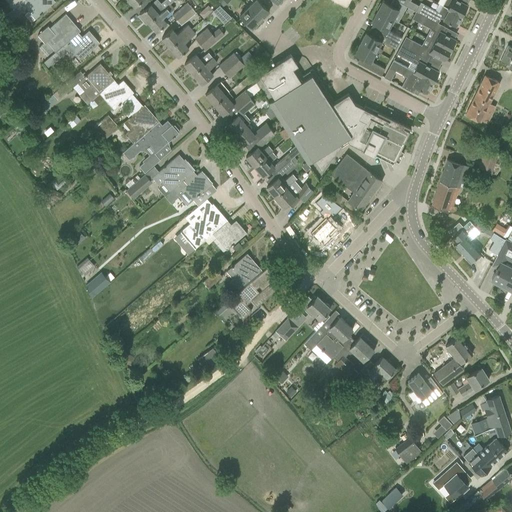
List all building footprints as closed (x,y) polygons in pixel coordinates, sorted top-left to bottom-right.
[(22,0),(20,2),(21,2),(4,16),(10,22),(26,8),(28,11),(26,13),(25,15),(31,22),(55,2),(53,0),(22,0)] [(145,20),(148,23),(164,9),(156,0),(151,5),(150,4),(140,13),(140,14),(138,16),(143,22),(145,20)] [(251,0),(253,2),(248,7),(260,20),(269,11),(257,0),(251,0)] [(378,9),(377,11),(393,20),(398,9),(382,0),(381,4),(380,3),(377,9),(378,9)] [(407,0),(405,5),(415,11),(418,5),(408,0),(407,0)] [(444,0),(442,5),(462,16),(462,15),(463,15),(464,14),(466,11),(466,9),(465,9),(467,5),(458,0),(444,0)] [(172,15),(176,20),(191,8),(186,3),(172,15)] [(437,23),(438,22),(440,18),(456,26),(456,25),(457,23),(458,24),(459,23),(461,20),(461,18),(460,18),(461,16),(462,16),(442,5),(438,12),(435,10),(429,7),(423,3),(418,12),(418,13),(437,23)] [(170,4),(164,9),(148,23),(156,32),(167,23),(163,19),(173,9),(170,4)] [(260,20),(248,7),(239,15),(252,28),(254,26),(255,27),(260,22),(259,21),(260,20)] [(191,8),(176,20),(181,25),(195,13),(191,8)] [(225,11),(218,17),(223,23),(231,16),(225,11)] [(377,32),(389,38),(398,43),(401,37),(387,30),(393,20),(377,11),(371,22),(380,26),(377,32)] [(435,31),(430,40),(450,50),(450,49),(452,50),(455,44),(453,43),(455,39),(443,33),(446,27),(438,22),(437,23),(418,13),(418,12),(415,11),(411,18),(435,31)] [(47,26),(37,35),(44,43),(41,46),(49,54),(53,50),(55,52),(65,44),(80,30),(65,14),(49,28),(47,26)] [(161,38),(169,48),(191,29),(187,25),(176,34),(172,29),(161,38)] [(195,38),(200,43),(212,33),(207,28),(195,38)] [(212,33),(200,43),(205,49),(223,34),(219,28),(212,34),(212,33)] [(191,29),(169,48),(178,57),(188,48),(184,43),(195,34),(191,29)] [(52,55),(43,62),(47,67),(56,59),(57,60),(67,51),(72,57),(74,55),(79,60),(91,49),(99,43),(88,30),(83,35),(80,30),(65,44),(55,52),(52,55)] [(366,32),(360,43),(376,51),(380,54),(383,50),(378,47),(381,41),(366,32)] [(405,36),(401,44),(429,59),(432,54),(444,61),(446,57),(447,58),(451,52),(449,51),(450,50),(430,40),(427,46),(422,44),(422,45),(405,36)] [(398,43),(389,38),(385,44),(395,49),(398,43)] [(376,51),(360,43),(354,53),(370,62),(376,51)] [(417,65),(413,71),(433,82),(433,81),(434,81),(436,80),(437,77),(437,75),(438,71),(426,65),(429,59),(401,44),(396,53),(417,65)] [(508,63),(507,65),(511,67),(511,47),(507,45),(500,60),(508,63)] [(238,59),(224,71),(229,77),(252,57),(247,52),(238,59)] [(219,65),(224,71),(238,59),(233,53),(219,65)] [(184,64),(192,74),(204,64),(196,54),(184,64)] [(281,60),(259,74),(274,98),(268,102),(308,163),(313,160),(321,172),(321,171),(341,147),(339,143),(346,138),(348,142),(373,154),(375,151),(394,161),(398,163),(404,152),(400,150),(409,130),(403,127),(404,125),(403,125),(403,124),(398,121),(397,122),(396,122),(397,120),(391,118),(391,119),(390,118),(389,120),(363,108),(363,107),(354,103),(348,93),(334,102),(312,69),(302,76),(296,66),(297,65),(293,59),(290,54),(281,60)] [(204,64),(192,74),(201,84),(213,74),(209,70),(217,62),(212,57),(204,64)] [(0,61),(0,72),(10,65),(4,58),(0,61)] [(413,71),(393,60),(389,67),(395,71),(397,67),(404,71),(402,74),(406,77),(401,86),(413,93),(415,88),(419,90),(420,89),(427,93),(427,92),(428,90),(429,91),(431,89),(432,87),(432,85),(431,84),(432,82),(433,82),(413,71)] [(369,69),(381,75),(384,69),(373,62),(369,69)] [(91,101),(99,93),(112,82),(114,80),(113,80),(110,76),(110,75),(112,74),(109,71),(107,73),(104,70),(105,70),(100,63),(77,83),(84,90),(79,94),(87,103),(91,101)] [(485,75),(465,114),(480,122),(490,102),(500,82),(485,75)] [(99,93),(113,110),(133,92),(123,80),(115,86),(112,82),(99,93)] [(66,82),(53,94),(57,99),(58,100),(71,88),(66,82)] [(205,95),(213,105),(229,91),(220,82),(205,95)] [(245,90),(234,99),(237,102),(236,102),(239,107),(246,101),(250,97),(245,90)] [(213,105),(222,114),(233,105),(229,100),(233,96),(229,91),(213,105)] [(53,94),(42,104),(46,109),(57,99),(53,94)] [(248,123),(250,122),(243,113),(254,104),(250,97),(246,101),(239,107),(237,109),(240,113),(229,123),(226,125),(223,127),(232,137),(248,123)] [(127,132),(135,142),(156,124),(156,123),(147,113),(149,111),(144,105),(130,116),(128,118),(125,121),(132,128),(127,132)] [(75,115),(67,122),(71,127),(79,120),(75,115)] [(99,133),(113,121),(107,115),(94,127),(99,133)] [(156,124),(135,142),(122,153),(128,159),(133,155),(135,155),(135,153),(148,142),(151,142),(158,150),(174,137),(176,136),(175,135),(180,132),(178,130),(179,129),(175,124),(174,125),(173,123),(172,124),(168,120),(161,126),(158,122),(161,119),(156,123),(156,124)] [(104,139),(118,128),(113,121),(99,133),(104,139)] [(254,135),(249,129),(251,127),(248,123),(232,137),(240,147),(243,145),(248,140),(254,135)] [(255,132),(260,137),(270,128),(266,123),(255,132)] [(49,127),(43,131),(47,136),(52,132),(49,127)] [(270,128),(260,137),(255,141),(259,145),(264,142),(273,133),(270,128)] [(245,157),(254,167),(271,151),(272,152),(273,151),(268,146),(261,152),(257,147),(245,157)] [(484,150),(478,169),(491,174),(498,153),(493,151),(493,149),(485,146),(484,150)] [(271,151),(254,167),(262,176),(273,167),(270,162),(276,157),(272,152),(271,151)] [(144,162),(139,166),(145,173),(161,158),(156,152),(143,162),(144,162)] [(168,192),(190,173),(195,169),(193,167),(194,166),(190,162),(189,162),(187,160),(185,162),(178,154),(171,161),(151,178),(159,186),(162,184),(168,192)] [(275,164),(280,169),(291,159),(287,154),(284,156),(275,164)] [(353,192),(347,200),(361,210),(382,181),(368,171),(346,154),(330,174),(345,186),(353,192)] [(280,169),(277,171),(281,175),(290,168),(289,167),(293,164),(291,159),(280,169)] [(431,205),(447,211),(454,212),(456,206),(450,204),(455,189),(458,190),(461,183),(464,184),(470,167),(447,159),(431,205)] [(82,173),(87,178),(96,170),(92,165),(82,173)] [(190,173),(168,192),(169,192),(164,196),(170,203),(179,196),(178,195),(184,190),(192,200),(204,189),(212,183),(201,171),(194,177),(190,173)] [(129,188),(126,190),(133,199),(152,183),(149,180),(144,174),(140,178),(129,188)] [(279,176),(266,187),(266,188),(267,188),(275,197),(288,186),(288,185),(294,180),(296,178),(292,174),(284,181),(279,176)] [(275,197),(273,199),(278,204),(279,203),(283,207),(287,204),(292,208),(306,191),(309,187),(305,182),(301,188),(294,180),(288,185),(288,186),(275,197)] [(50,198),(57,201),(61,193),(53,190),(50,198)] [(331,199),(341,206),(346,199),(336,192),(331,199)] [(205,210),(181,232),(195,248),(212,233),(227,220),(226,220),(212,204),(205,210)] [(336,227),(329,220),(325,216),(311,231),(323,243),(330,236),(328,234),(336,227)] [(227,220),(212,233),(212,234),(226,250),(239,239),(246,233),(236,220),(231,225),(227,220)] [(459,222),(449,231),(453,236),(451,238),(455,243),(453,245),(470,263),(477,256),(480,253),(471,242),(469,240),(479,231),(469,221),(463,226),(459,222)] [(507,229),(496,223),(492,231),(498,234),(502,237),(507,229)] [(122,241),(131,234),(126,228),(117,235),(122,241)] [(497,235),(498,234),(492,231),(487,228),(483,233),(494,240),(491,246),(498,250),(504,239),(497,235)] [(78,231),(72,236),(75,240),(82,235),(78,231)] [(494,284),(501,287),(511,266),(511,238),(510,242),(505,239),(496,256),(504,260),(503,263),(502,263),(499,268),(497,267),(491,279),(495,282),(494,284)] [(233,279),(229,282),(237,291),(261,270),(247,253),(226,271),(233,279)] [(87,258),(77,267),(80,273),(91,263),(87,258)] [(511,266),(501,287),(507,290),(508,288),(511,290),(511,266)] [(242,319),(251,311),(246,305),(251,300),(256,306),(276,290),(273,286),(279,281),(267,267),(236,295),(241,300),(232,307),(242,319)] [(202,282),(208,288),(222,276),(216,270),(202,282)] [(85,285),(90,296),(108,281),(101,272),(85,285)] [(326,313),(330,308),(329,307),(329,306),(327,304),(326,304),(325,304),(316,296),(315,297),(313,296),(311,298),(308,296),(306,298),(299,305),(310,316),(313,313),(319,319),(318,320),(317,318),(315,320),(313,322),(310,325),(315,330),(316,331),(329,317),(329,316),(326,313)] [(315,345),(330,358),(350,337),(347,334),(352,329),(339,317),(334,322),(329,317),(316,331),(315,330),(304,343),(303,342),(303,343),(310,350),(315,345)] [(276,331),(285,340),(297,327),(288,318),(276,331)] [(350,337),(330,358),(331,359),(333,358),(337,362),(333,365),(344,376),(339,381),(345,386),(358,373),(352,368),(354,366),(345,357),(352,350),(363,360),(376,346),(362,334),(355,341),(350,337)] [(433,373),(439,381),(442,385),(463,369),(459,363),(472,353),(458,336),(445,346),(454,358),(433,373)] [(204,365),(207,369),(220,359),(212,348),(197,358),(203,366),(204,365)] [(361,370),(366,374),(368,372),(381,384),(395,369),(382,356),(374,365),(369,361),(361,370)] [(458,388),(463,395),(488,379),(481,367),(466,377),(469,381),(458,388)] [(283,372),(276,379),(281,383),(287,377),(283,372)] [(418,373),(407,381),(413,389),(409,392),(408,393),(412,398),(414,400),(416,399),(419,396),(426,406),(442,393),(434,382),(428,386),(418,373)] [(446,386),(452,395),(458,392),(452,382),(446,386)] [(292,388),(286,393),(290,397),(296,392),(292,388)] [(486,402),(480,404),(482,411),(484,410),(487,418),(486,419),(485,420),(488,429),(489,429),(489,430),(495,428),(496,433),(497,436),(499,436),(505,434),(511,432),(510,431),(507,420),(499,395),(485,400),(486,402)] [(471,403),(459,411),(464,418),(476,410),(471,403)] [(437,421),(446,430),(452,424),(443,415),(437,421)] [(450,427),(442,435),(446,439),(453,432),(450,427)] [(394,449),(406,464),(422,453),(420,450),(410,437),(394,449)] [(496,437),(478,453),(490,466),(507,450),(496,437)] [(472,448),(463,456),(480,475),(480,476),(491,466),(490,466),(478,453),(477,454),(472,448)] [(456,464),(438,479),(450,492),(445,497),(451,503),(468,488),(456,475),(461,470),(456,464)] [(482,497),(484,500),(511,478),(511,477),(505,469),(477,491),(482,497)]
